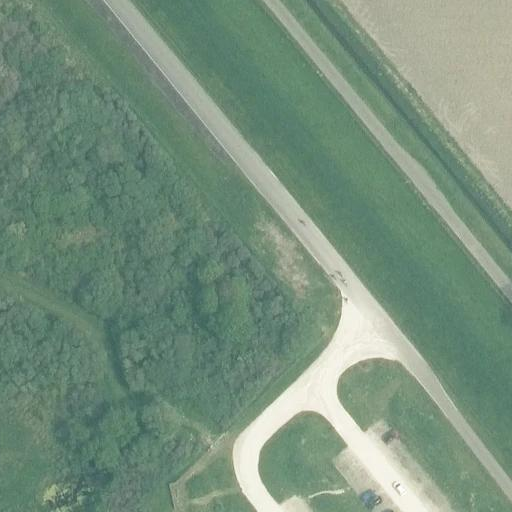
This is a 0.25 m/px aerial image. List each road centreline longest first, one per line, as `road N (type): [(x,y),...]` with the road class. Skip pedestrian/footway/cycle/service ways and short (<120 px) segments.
road 1 (unclassified): [(511,491),(112,0)]
road 2 (unclassified): [(511,295),(269,0)]
road 3 (track): [(213,445),(117,389),(82,324),(0,289)]
road 4 (track): [(313,387),(414,511)]
road 5 (track): [(268,511),(247,476),(248,446),(313,387)]
